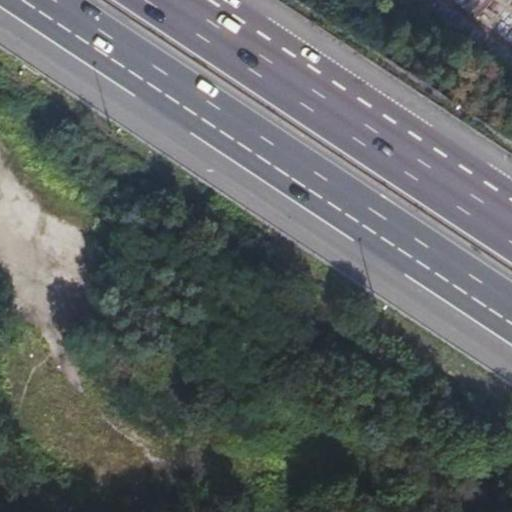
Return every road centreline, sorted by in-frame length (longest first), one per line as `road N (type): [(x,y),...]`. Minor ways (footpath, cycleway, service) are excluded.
road 1 (motorway): [(36,0),(511,309)]
road 2 (motorway): [(511,223),(175,0)]
